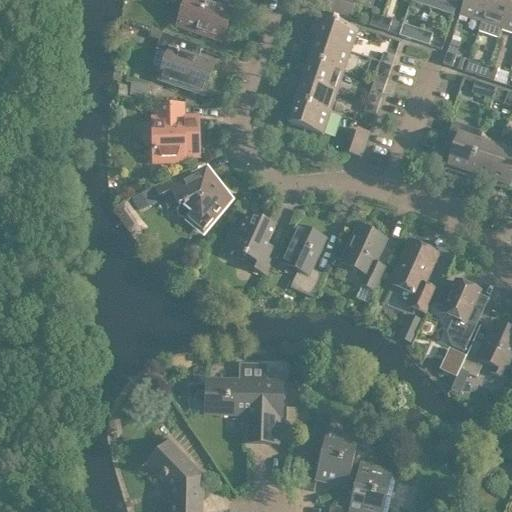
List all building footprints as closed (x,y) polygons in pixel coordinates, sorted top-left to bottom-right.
[(182,0),(173,26),(219,41),(230,9),(203,0),(182,0)] [(334,0),(326,0),(323,10),(348,18),(352,6),(334,0)] [(450,14),(454,0),(430,0),(429,6),(450,14)] [(461,0),(457,14),(478,21),(485,0),(461,0)] [(496,37),(499,28),(508,0),(485,0),(478,21),(475,30),(496,37)] [(511,0),(508,0),(499,28),(511,32),(511,0)] [(371,13),(367,25),(376,27),(380,16),(371,13)] [(389,19),(380,16),(376,27),(385,30),(389,19)] [(355,29),(321,17),(313,39),(347,50),(355,29)] [(400,23),(396,34),(417,41),(421,30),(400,23)] [(417,41),(426,44),(430,33),(421,30),(417,41)] [(149,60),(151,65),(159,68),(155,79),(201,94),(212,62),(196,57),(199,46),(159,32),(149,60)] [(453,54),(458,41),(449,38),(444,52),(453,54)] [(347,50),(313,39),(307,59),(341,71),(347,50)] [(381,52),(378,60),(389,63),(392,55),(381,52)] [(441,63),(449,66),(453,54),(444,52),(441,63)] [(300,80),(334,91),(341,71),(307,59),(300,80)] [(375,69),(386,73),(389,63),(378,60),(375,69)] [(473,74),(482,77),(486,66),(477,63),(473,74)] [(482,77),(491,80),(495,68),(486,66),(482,77)] [(334,91),(300,80),(293,100),(327,112),(334,91)] [(494,87),(473,80),(469,92),(490,99),(494,87)] [(144,97),(146,84),(128,82),(126,94),(144,97)] [(511,105),(511,101),(511,93),(505,91),(502,102),(511,105)] [(367,92),(364,101),(375,105),(378,96),(367,92)] [(327,112),(293,100),(286,122),(320,133),(327,112)] [(361,110),(372,114),(375,105),(364,101),(361,110)] [(160,131),(150,131),(151,162),(177,161),(177,151),(181,151),(184,156),(197,155),(196,125),(190,125),(190,115),(180,116),(180,104),(154,105),(155,118),(159,118),(160,131)] [(443,167),(465,175),(476,141),(480,131),(450,121),(441,147),(449,150),(443,167)] [(346,153),(358,157),(367,132),(355,128),(346,153)] [(465,175),(485,182),(497,147),(476,141),(465,175)] [(511,174),(511,152),(497,147),(485,182),(507,189),(511,174)] [(187,167),(151,185),(156,196),(169,190),(176,206),(182,203),(188,212),(185,216),(200,229),(226,199),(211,187),(204,171),(192,178),(187,167)] [(134,210),(151,201),(145,188),(127,197),(134,210)] [(119,214),(129,206),(123,198),(120,201),(113,206),(119,214)] [(252,269),(264,275),(275,249),(264,244),(273,226),(245,213),(237,230),(232,228),(221,253),(253,267),(252,269)] [(359,284),(353,297),(364,302),(370,289),(371,289),(381,267),(371,263),(383,239),(355,226),(338,263),(363,274),(358,284),(359,284)] [(297,270),(289,288),(309,297),(320,274),(309,269),(323,239),(295,227),(279,262),(297,270)] [(432,289),(421,284),(434,257),(404,243),(387,281),(407,291),(407,293),(410,294),(406,304),(422,311),(432,289)] [(326,262),(331,264),(334,256),(330,254),(326,262)] [(450,287),(442,284),(433,303),(441,307),(438,312),(450,317),(449,321),(450,325),(448,330),(450,339),(448,345),(462,351),(473,325),(480,309),(470,305),(477,290),(453,279),(450,287)] [(415,327),(419,318),(407,313),(403,322),(415,327)] [(488,371),(500,377),(511,349),(511,347),(510,347),(511,341),(511,331),(490,321),(480,343),(471,339),(457,369),(474,376),(481,361),(490,366),(488,371)] [(398,333),(398,336),(398,341),(403,345),(405,343),(411,336),(402,328),(398,333)] [(264,381),(264,365),(250,364),(250,365),(239,364),(238,380),(203,379),(202,414),(243,415),(242,423),(252,423),(251,441),(275,442),(276,416),(280,416),(281,381),(264,381)] [(287,367),(285,386),(299,388),(302,369),(287,367)] [(415,416),(415,415),(402,411),(398,424),(411,428),(415,416)] [(356,469),(355,469),(344,466),(351,438),(325,432),(329,415),(315,412),(297,487),(311,490),(314,478),(323,481),(323,482),(328,483),(328,482),(338,485),(336,496),(349,499),(350,499),(356,469)] [(199,511),(200,475),(166,440),(143,462),(168,487),(167,511),(199,511)] [(373,511),(384,470),(357,464),(355,469),(356,469),(350,499),(349,499),(346,510),(327,506),(325,511),(373,511)]
